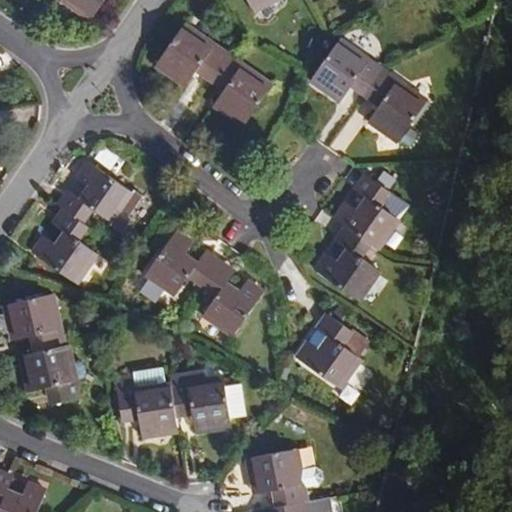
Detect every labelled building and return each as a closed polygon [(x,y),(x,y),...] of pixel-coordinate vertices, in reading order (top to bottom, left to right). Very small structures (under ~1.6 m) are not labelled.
[(59,0),(59,1),(89,22),(104,0),(59,0)] [(245,0),(252,14),(279,0),(245,0)] [(187,23),(157,67),(184,88),(195,72),(223,92),(211,107),(240,128),(272,84),(187,23)] [(341,37),(309,81),(338,103),(350,87),(377,108),(366,122),(396,145),(427,100),(341,37)] [(342,154),(369,116),(356,108),(330,145),(342,154)] [(108,220),(129,191),(87,162),(75,178),(87,187),(78,199),(66,191),(56,205),(61,209),(50,224),(62,232),(53,244),(42,235),(30,252),(75,285),(97,255),(80,242),(89,229),(81,223),(92,210),(108,220)] [(379,251),(400,221),(379,206),(389,193),(388,191),(377,183),(364,174),(353,188),(363,197),(355,209),(343,201),(332,218),(342,226),(333,240),(345,249),(336,261),(324,253),(313,269),(358,302),(380,273),(360,258),(370,244),(379,251)] [(393,184),(382,176),(377,183),(388,191),(393,184)] [(132,219),(128,216),(142,197),(130,188),(129,191),(108,220),(106,222),(121,234),(132,219)] [(234,271),(206,250),(197,262),(185,253),(193,242),(176,229),(145,276),(173,297),(188,277),(201,288),(209,293),(216,298),(201,316),(230,338),(264,292),(247,280),(239,291),(227,282),(234,271)] [(204,298),(209,293),(201,288),(197,292),(204,298)] [(32,354),(17,358),(25,393),(43,389),(46,406),(81,399),(69,345),(65,347),(53,294),(0,306),(8,343),(28,339),(32,354)] [(360,359),(342,345),(351,333),(325,313),(294,356),(340,389),(361,361),(360,359)] [(369,345),(351,333),(342,345),(360,359),(369,345)] [(176,418),(169,381),(165,381),(163,367),(131,371),(131,373),(117,374),(115,380),(121,423),(139,421),(142,440),(178,435),(176,418)] [(169,381),(176,418),(191,416),(193,435),(230,430),(228,417),(245,416),(240,384),(223,386),(222,376),(204,379),(203,369),(169,374),(169,381)] [(322,479),(321,471),(315,467),(300,469),(298,450),(244,458),(250,493),(270,491),(273,507),(305,503),(303,488),(318,485),(322,479)] [(0,505),(0,506),(0,511),(36,511),(46,490),(27,482),(21,494),(7,489),(12,475),(0,470),(0,505)] [(316,511),(315,501),(305,503),(273,507),(270,508),(270,511),(316,511)]
